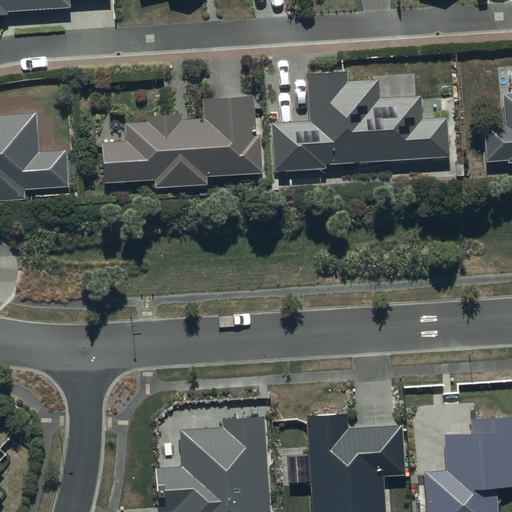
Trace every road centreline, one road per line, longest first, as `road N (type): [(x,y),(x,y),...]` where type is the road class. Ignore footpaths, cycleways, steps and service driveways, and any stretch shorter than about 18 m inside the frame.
road 1 (residential): [(511,16),(0,51)]
road 2 (residential): [(87,350),(511,319)]
road 3 (residential): [(87,350),(88,444),(75,511)]
